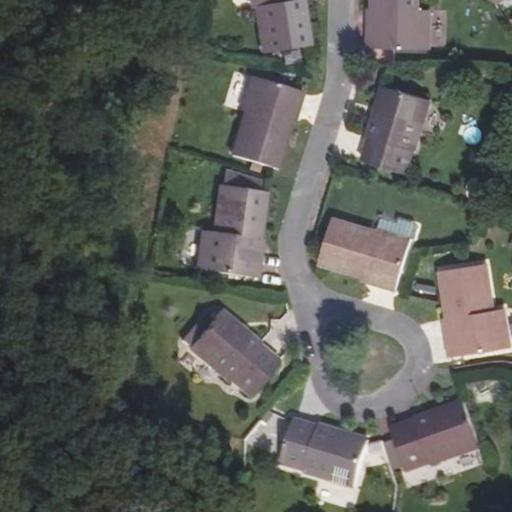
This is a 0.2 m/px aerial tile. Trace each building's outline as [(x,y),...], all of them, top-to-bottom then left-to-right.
[(308,46),(300,1),(300,0),(251,0),(253,9),(257,8),(265,53),(308,46)] [(375,23),(370,23),(369,49),(429,50),(430,10),(419,10),(419,0),(375,0),(376,10),(375,23)] [(291,115),(295,117),(302,93),(252,78),(241,111),(246,113),(233,157),(275,170),(288,125),(291,115)] [(431,100),(385,87),(378,108),(383,109),(379,121),(375,120),(369,136),(373,137),(366,162),(405,173),(413,149),(416,150),(431,100)] [(256,255),(259,240),(264,193),(221,188),(215,234),(203,234),(198,272),(258,280),(261,254),(256,255)] [(376,279),(374,283),(399,290),(413,240),(380,230),(379,235),(334,221),(321,263),(366,276),(376,279)] [(453,333),(448,334),(451,358),(511,347),(511,346),(506,311),(495,312),(487,264),(443,272),(451,320),(453,333)] [(237,326),(220,312),(190,349),(230,383),(233,381),(251,396),(278,364),(258,348),(260,345),(247,334),(244,337),(235,330),(237,326)] [(481,447),(466,403),(444,410),(445,415),(434,418),(432,415),(416,420),(417,423),(392,431),(407,472),(430,463),(431,465),(481,447)] [(356,489),(370,441),(349,435),(347,439),(335,436),(337,431),(320,427),(320,429),(295,422),(282,464),(306,471),(305,474),(332,481),(331,484),(350,489),(351,487),(356,489)]
